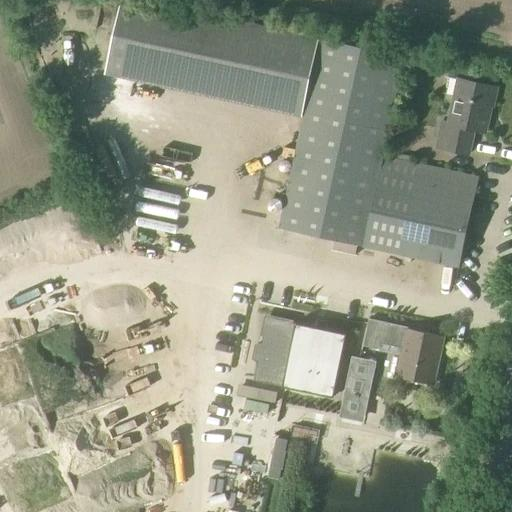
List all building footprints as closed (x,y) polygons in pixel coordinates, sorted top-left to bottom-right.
[(458,268),(478,178),(383,157),(404,57),(140,0),(120,0),(104,74),(304,117),(280,229),(458,268)] [(442,122),(436,148),(469,155),(474,130),(485,133),(491,107),(493,107),(497,88),(458,80),(458,81),(447,79),(444,94),(455,96),(449,124),(442,122)] [(332,398),(345,341),(342,341),(343,337),(333,335),(334,333),(293,324),(294,321),(266,314),(261,336),(263,336),(262,345),(255,344),(252,359),(255,360),(255,361),(258,362),(254,381),(332,398)] [(433,384),(443,338),(408,330),(409,328),(369,320),(363,347),(377,350),(378,342),(403,347),(397,376),(433,384)] [(33,379),(75,366),(62,328),(20,342),(33,379)] [(244,393),(239,428),(269,432),(274,397),(244,393)]
